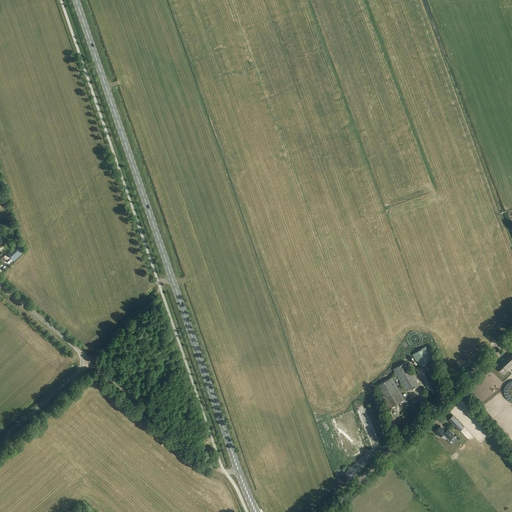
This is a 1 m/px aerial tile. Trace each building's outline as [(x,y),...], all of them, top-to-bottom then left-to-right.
[(17,245),(7,254),(14,261),(24,252),(17,245)] [(415,369),(428,392),(438,386),(425,363),(431,359),(424,347),(413,354),(420,366),(415,369)] [(500,364),(496,367),(503,375),(507,371),(507,370),(509,367),(511,364),(511,350),(499,362),(500,364)] [(405,399),(403,395),(401,392),(405,390),(405,391),(419,383),(406,361),(393,369),(396,374),(377,385),(390,408),(405,399)] [(390,420),(391,428),(396,427),(395,418),(396,418),(392,408),(386,411),(390,420)] [(448,420),(460,431),(464,427),(453,415),(448,420)] [(443,434),(448,438),(450,440),(452,437),(454,435),(452,433),(448,429),(446,431),(440,426),(435,431),(440,437),(443,434)]
